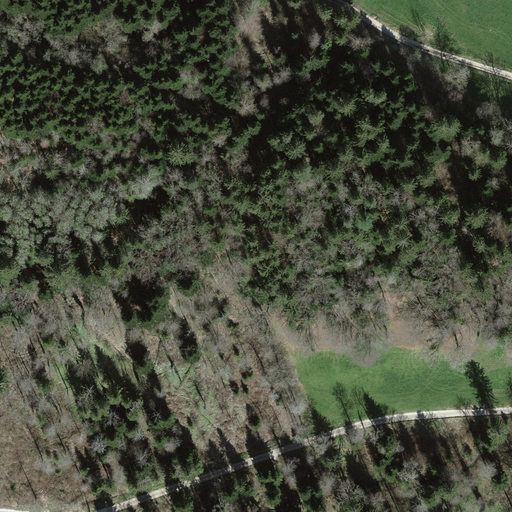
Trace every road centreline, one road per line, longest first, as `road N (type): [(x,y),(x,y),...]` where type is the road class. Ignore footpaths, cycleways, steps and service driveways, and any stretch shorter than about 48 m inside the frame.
road 1 (track): [(511,410),(378,420),(90,511)]
road 2 (track): [(300,0),(511,76)]
